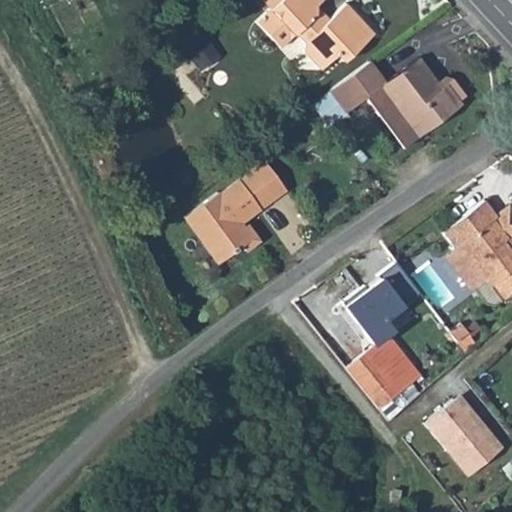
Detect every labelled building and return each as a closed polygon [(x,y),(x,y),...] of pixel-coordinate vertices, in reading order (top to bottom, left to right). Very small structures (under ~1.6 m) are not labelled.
[(277,17),(273,20),(287,35),(294,30),(302,38),(300,49),(316,66),(332,52),(339,60),(370,32),(342,1),(324,16),(319,22),(310,11),(311,2),(313,0),(271,0),(266,5),(277,17)] [(324,16),(311,2),(310,11),(319,22),(324,16)] [(221,54),(204,31),(157,67),(190,111),(206,99),(187,74),(197,67),(199,70),(221,54)] [(332,84),(325,89),(308,102),(329,128),(344,116),(341,113),(361,98),(398,149),(457,104),(455,101),(462,96),(449,79),(439,72),(431,78),(416,58),(382,82),(365,60),(332,84)] [(282,189),(261,161),(235,181),(256,208),(282,189)] [(214,193),(181,217),(200,243),(215,263),(239,246),(242,251),(255,241),(244,225),(240,228),(236,223),(256,208),(235,181),(216,195),(214,193)] [(480,193),(439,225),(453,243),(447,247),(446,253),(465,281),(471,282),(481,297),(493,299),(503,292),(504,293),(511,286),(511,238),(507,232),(511,227),(511,205),(511,206),(502,205),(494,211),(480,193)] [(372,347),(390,335),(395,331),(386,319),(421,293),(397,260),(379,273),(382,277),(342,306),(372,347)] [(464,332),(457,322),(445,331),(452,341),(464,332)] [(345,365),(377,409),(418,375),(390,335),(372,347),(345,365)] [(450,395),(420,419),(444,448),(450,443),(470,468),(499,444),(478,418),(472,423),(450,395)]
